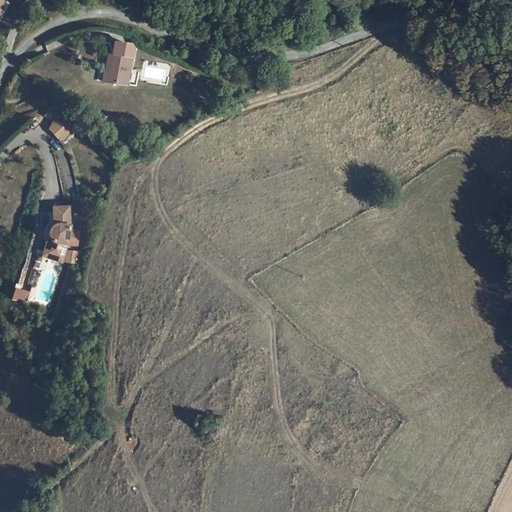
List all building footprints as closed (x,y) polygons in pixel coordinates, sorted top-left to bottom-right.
[(111,67),(110,78),(133,82),(139,46),(136,42),(121,39),(119,50),(116,67),(111,67)] [(104,120),(111,134),(121,129),(114,115),(104,120)] [(58,122),(54,130),(66,143),(78,131),(64,116),(58,122)] [(49,242),(44,257),(51,259),(64,263),(70,246),(73,227),(72,208),(56,209),(56,225),(52,224),(50,226),(49,228),(48,230),(47,233),(47,235),(47,237),(48,239),(48,241),(49,242)] [(83,208),(83,217),(91,216),(91,208),(83,208)] [(10,287),(8,299),(24,302),(26,291),(10,287)]
